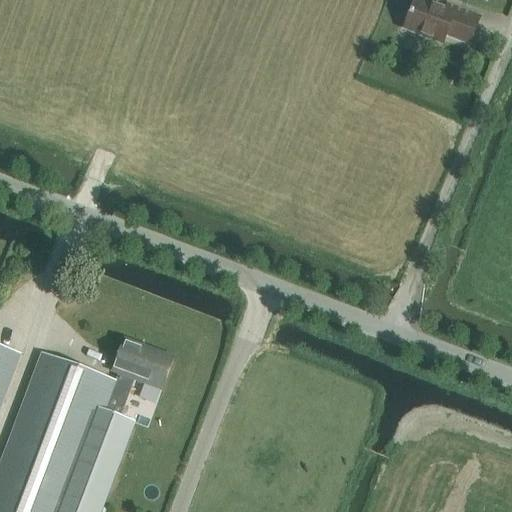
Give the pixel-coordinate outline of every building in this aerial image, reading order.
[(447,5),(446,9),(421,0),(415,0),(404,31),(443,45),(446,37),(469,46),(478,18),(447,5)] [(117,375),(115,383),(104,411),(119,417),(133,380),(161,390),(173,359),(124,341),(112,373),(117,375)] [(0,347),(0,411),(21,355),(0,347)] [(0,466),(0,511),(66,511),(104,411),(115,383),(41,355),(0,466)] [(104,411),(66,511),(102,511),(136,423),(119,417),(104,411)]
